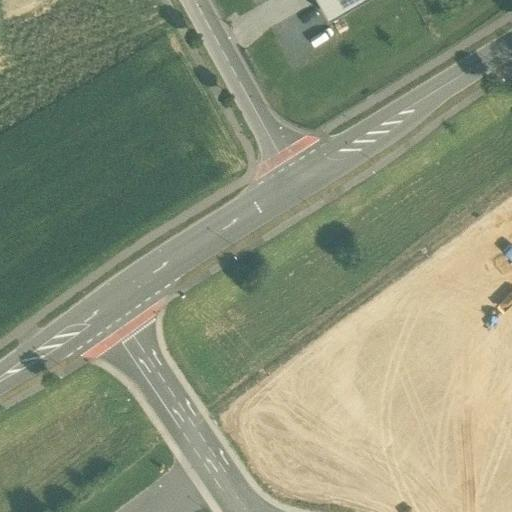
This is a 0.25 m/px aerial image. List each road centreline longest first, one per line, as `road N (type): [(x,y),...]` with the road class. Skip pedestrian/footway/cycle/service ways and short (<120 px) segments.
road 1 (tertiary): [(511,46),(295,182)]
road 2 (unclassified): [(109,306),(245,511)]
road 3 (tertiary): [(295,182),(109,306)]
road 4 (unclassified): [(295,182),(194,0)]
road 5 (tertiary): [(109,306),(0,382)]
